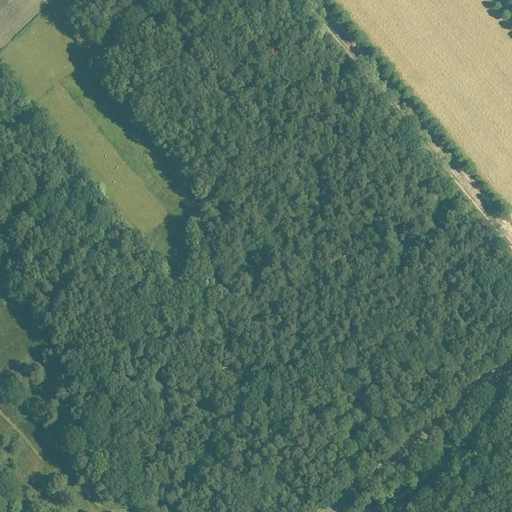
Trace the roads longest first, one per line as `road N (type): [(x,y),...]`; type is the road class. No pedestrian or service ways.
road 1 (track): [(302,0),(511,238)]
road 2 (unclassified): [(331,511),(511,365)]
